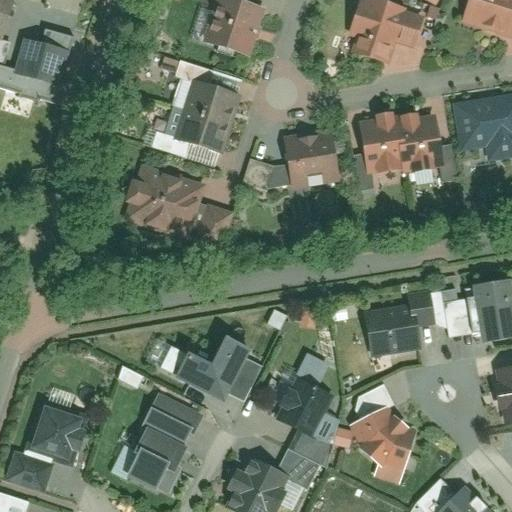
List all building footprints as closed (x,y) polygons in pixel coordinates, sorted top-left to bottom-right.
[(0,0),(0,42),(10,0),(0,0)] [(511,0),(471,0),(464,26),(511,40),(511,36),(511,0)] [(256,14),(218,4),(206,49),(244,59),(256,14)] [(418,21),(360,6),(351,39),(357,41),(353,60),(385,68),(391,47),(410,52),(418,21)] [(56,91),(65,55),(23,44),(14,80),(56,91)] [(233,103),(191,90),(175,143),(216,156),(233,103)] [(511,103),(456,111),(462,152),(487,149),(489,162),(511,158),(511,153),(511,143),(511,103)] [(392,125),(358,130),(364,177),(398,173),(392,130),(392,125)] [(426,125),(392,130),(398,173),(398,176),(433,172),(426,125)] [(325,139),(284,145),(290,192),(332,186),(325,139)] [(138,171),(121,225),(185,245),(202,190),(138,171)] [(511,328),(507,293),(474,297),(481,349),(511,344),(511,328)] [(409,316),(364,323),(370,365),(415,359),(411,335),(429,332),(425,304),(407,307),(409,316)] [(244,360),(224,351),(211,377),(186,364),(175,387),(220,409),(224,401),(241,367),(244,360)] [(315,384),(325,365),(302,353),(292,372),(315,384)] [(258,376),(241,367),(224,401),(241,410),(258,376)] [(511,377),(494,381),(503,432),(511,430),(511,377)] [(328,407),(295,389),(275,428),(299,441),(308,445),(321,420),(328,407)] [(359,429),(385,417),(390,414),(381,395),(357,406),(353,418),(359,429)] [(138,460),(125,487),(152,500),(154,498),(165,503),(176,481),(172,479),(182,459),(179,457),(187,441),(190,442),(199,424),(157,403),(141,435),(144,436),(134,457),(138,460)] [(412,441),(385,417),(359,429),(347,435),(356,456),(376,474),(373,484),(396,491),(412,441)] [(79,430),(41,419),(29,461),(66,472),(70,458),(76,460),(81,441),(76,439),(79,430)] [(336,428),(321,420),(308,445),(299,441),(291,463),(314,473),(325,477),(336,428)] [(285,461),(274,485),(283,489),(303,498),(314,473),(291,463),(285,461)] [(274,485),(248,472),(243,483),(234,479),(224,500),(231,503),(226,511),(271,511),(283,489),(274,485)] [(475,511),(462,498),(447,511),(475,511)]
